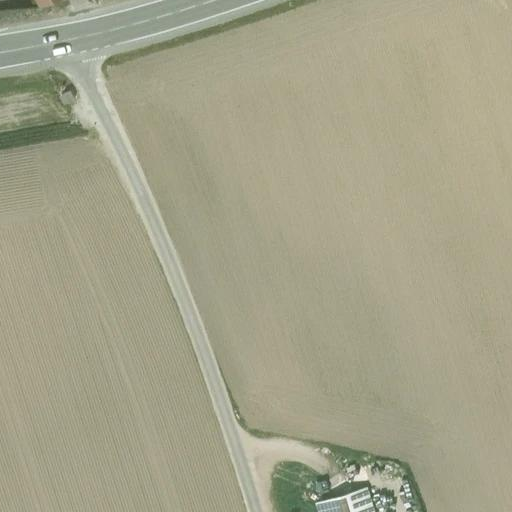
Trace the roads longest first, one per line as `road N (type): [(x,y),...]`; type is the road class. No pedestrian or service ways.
road 1 (unclassified): [(255,511),(161,241),(65,40)]
road 2 (secondary): [(65,40),(214,0)]
